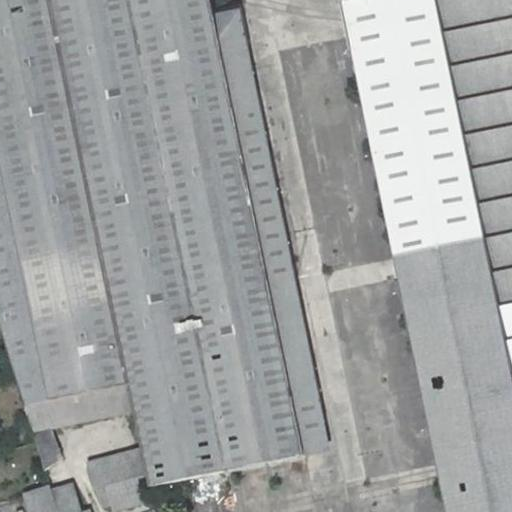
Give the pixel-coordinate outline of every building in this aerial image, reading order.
[(0,0),(0,318),(28,406),(131,384),(136,411),(144,448),(152,487),(332,450),(242,8),(216,13),(212,0),(0,0)] [(449,511),(511,511),(511,0),(354,0),(344,2),(347,16),(449,511)] [(52,428),(136,411),(131,384),(28,406),(35,432),(52,428)] [(63,458),(52,428),(35,432),(37,442),(46,470),(63,458)] [(115,511),(154,501),(155,500),(152,487),(144,448),(89,463),(96,489),(97,489),(104,508),(113,505),(115,511)] [(87,511),(82,511),(74,484),(53,491),(59,511),(91,511),(87,511)] [(32,511),(59,511),(53,491),(52,488),(27,496),(32,511)]
